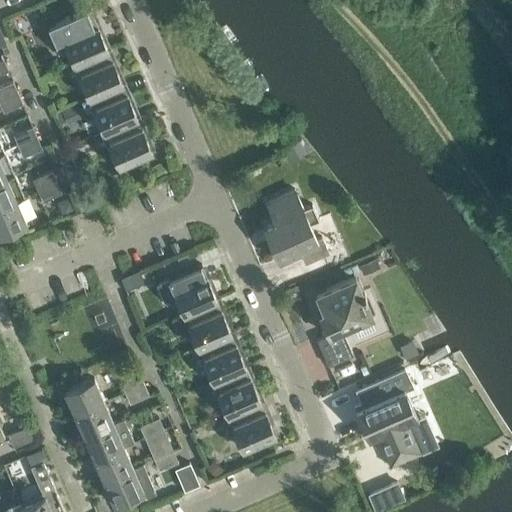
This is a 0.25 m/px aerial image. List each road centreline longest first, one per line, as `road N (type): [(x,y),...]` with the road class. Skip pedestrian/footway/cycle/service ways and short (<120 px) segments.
road 1 (residential): [(207,511),(312,461),(317,445),(220,202)]
road 2 (residential): [(194,465),(103,250)]
road 3 (residential): [(220,202),(130,0)]
road 4 (residential): [(103,250),(19,52)]
road 5 (residential): [(103,250),(220,202)]
